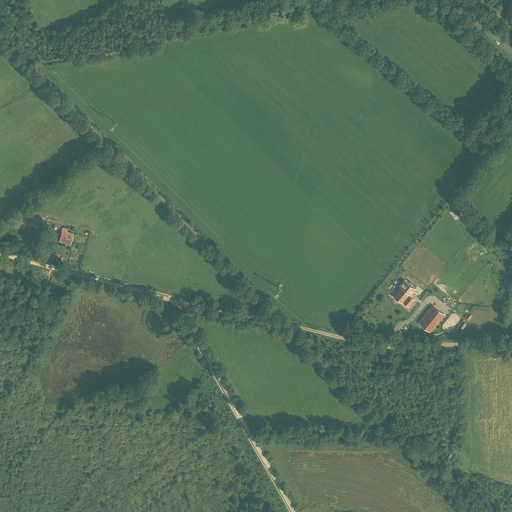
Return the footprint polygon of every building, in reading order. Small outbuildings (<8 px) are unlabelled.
[(67,231),(67,228),(62,227),(59,241),(71,244),(73,233),(67,231)] [(38,236),(45,238),(47,238),(49,232),(40,229),(38,236)] [(48,258),(56,260),(58,253),(50,251),(48,258)] [(405,280),(402,283),(399,280),(397,279),(395,282),(400,285),(401,286),(394,295),(403,302),(409,306),(414,299),(409,295),(410,294),(411,294),(416,288),(405,280)] [(433,305),(419,322),(430,332),(444,315),(433,305)]
